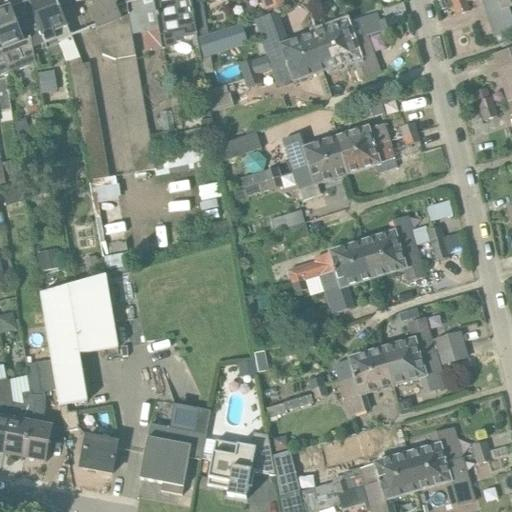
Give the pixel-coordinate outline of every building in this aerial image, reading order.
[(68,27),(57,0),(34,0),(30,2),(39,25),(38,26),(51,58),(62,54),(58,44),(72,38),(68,27)] [(116,60),(136,57),(132,35),(125,0),(74,0),(77,4),(87,0),(90,0),(93,9),(90,10),(96,29),(102,56),(116,60)] [(125,0),(132,35),(148,32),(145,14),(157,12),(154,0),(125,0)] [(154,0),(157,12),(161,36),(170,35),(171,39),(198,35),(191,0),(154,0)] [(191,0),(198,35),(198,38),(208,36),(202,0),(191,0)] [(262,0),(267,10),(284,3),(283,0),(262,0)] [(444,0),(437,2),(440,12),(447,9),(444,0)] [(511,7),(511,0),(482,0),(495,37),(511,31),(511,15),(509,9),(511,7)] [(466,3),(454,8),(457,17),(470,13),(466,3)] [(24,4),(0,13),(0,43),(3,51),(0,52),(9,74),(35,63),(31,41),(24,4)] [(264,44),(273,70),(320,53),(315,36),(287,46),(276,14),(257,20),(264,44)] [(378,24),(382,32),(394,28),(391,19),(378,24)] [(315,36),(320,53),(366,38),(360,21),(346,26),(346,25),(315,36)] [(394,28),(382,32),(385,42),(397,38),(394,28)] [(247,29),(205,44),(210,59),(253,44),(247,29)] [(320,53),(327,72),(354,63),(360,81),(379,74),(366,38),(320,53)] [(3,51),(0,43),(0,77),(9,74),(0,52),(3,51)] [(511,102),(511,51),(495,57),(510,103),(511,102)] [(320,53),(273,70),(279,87),(294,82),(295,83),(327,72),(320,53)] [(138,68),(136,57),(116,60),(118,71),(138,68)] [(71,79),(91,75),(89,64),(84,64),(81,59),(68,63),(71,79)] [(138,68),(118,71),(120,83),(140,80),(138,68)] [(57,93),(54,71),(38,73),(42,95),(57,93)] [(73,90),(94,86),(91,75),(71,79),(73,90)] [(258,76),(246,80),(249,89),(261,85),(258,76)] [(140,80),(120,83),(122,94),(141,91),(140,80)] [(411,96),(415,95),(423,92),(420,82),(412,85),(408,86),(411,96)] [(75,101),(96,98),(94,86),(73,90),(75,101)] [(228,86),(222,88),(208,92),(212,112),(233,105),(228,86)] [(490,98),(487,90),(475,94),(478,102),(490,98)] [(141,91),(122,94),(124,105),(143,102),(141,91)] [(183,117),(179,93),(170,95),(174,119),(183,117)] [(77,113),(98,109),(96,98),(75,101),(77,113)] [(492,98),(490,98),(478,102),(481,113),(495,108),(492,98)] [(143,102),(124,105),(126,117),(145,113),(143,102)] [(385,115),(381,103),(369,107),(373,118),(385,115)] [(495,108),(481,113),(484,121),(497,117),(495,108)] [(79,124),(100,120),(98,109),(77,113),(79,124)] [(145,113),(126,117),(128,128),(147,125),(145,113)] [(185,130),(183,119),(175,120),(177,132),(185,130)] [(81,135),(102,132),(100,120),(79,124),(81,135)] [(214,136),(211,120),(200,122),(203,139),(214,136)] [(147,125),(128,128),(130,139),(149,136),(147,125)] [(404,138),(417,134),(414,125),(401,129),(404,138)] [(342,159),(389,144),(384,126),(369,131),(369,130),(336,141),(342,159)] [(178,143),(177,136),(176,131),(149,136),(151,147),(152,150),(178,145),(178,143)] [(83,147),(104,143),(102,132),(81,135),(83,147)] [(223,163),(262,149),(256,134),(217,149),(223,163)] [(420,143),(417,134),(404,138),(407,147),(420,143)] [(149,136),(130,139),(132,151),(151,147),(149,136)] [(342,159),(336,141),(304,151),(302,143),(287,148),(295,174),(342,159)] [(84,158),(106,154),(104,143),(83,147),(84,158)] [(397,169),(389,144),(342,159),(344,164),(347,176),(376,167),(378,175),(397,169)] [(151,147),(132,151),(133,162),(153,159),(151,147)] [(86,170),(108,166),(106,154),(84,158),(86,170)] [(153,159),(133,162),(135,173),(155,169),(153,159)] [(317,186),(347,176),(344,164),(342,159),(295,174),(303,201),(320,196),(317,186)] [(110,177),(108,166),(86,170),(88,181),(110,177)] [(241,180),(244,190),(281,178),(278,169),(241,180)] [(281,178),(244,190),(227,195),(229,203),(284,187),(281,178)] [(12,203),(23,199),(21,193),(9,197),(12,203)] [(436,205),(433,197),(426,200),(428,207),(436,205)] [(454,204),(431,208),(434,223),(457,219),(454,204)] [(289,231),(306,226),(301,212),(268,221),(272,236),(289,231)] [(368,262),(415,247),(406,217),(393,221),(395,229),(361,240),(368,262)] [(306,226),(289,231),(293,242),(309,238),(306,226)] [(428,234),(431,243),(443,239),(441,230),(428,234)] [(443,239),(431,243),(437,264),(450,260),(443,239)] [(368,262),(361,240),(326,251),(328,255),(314,259),(315,263),(289,271),(293,286),(306,282),(319,278),(321,277),(368,262)] [(409,283),(425,279),(415,247),(368,262),(374,281),(405,271),(409,283)] [(61,269),(58,250),(37,254),(40,273),(61,269)] [(85,260),(88,273),(100,270),(97,257),(85,260)] [(353,310),(346,289),(374,281),(368,262),(321,277),(333,316),(353,310)] [(41,296),(48,339),(56,389),(64,433),(80,431),(77,412),(69,414),(68,406),(88,403),(80,356),(118,349),(106,278),(41,296)] [(306,282),(293,286),(296,296),(309,292),(306,282)] [(418,310),(400,315),(402,324),(421,318),(418,310)] [(17,331),(13,313),(0,316),(0,333),(0,335),(17,331)] [(437,354),(439,354),(465,346),(461,332),(433,341),(427,319),(408,324),(413,342),(382,351),(387,369),(437,354)] [(56,389),(48,339),(32,340),(41,392),(46,391),(56,389)] [(465,346),(439,354),(443,366),(468,359),(465,346)] [(387,369),(382,351),(350,361),(350,362),(335,366),(340,382),(387,369)] [(437,354),(387,369),(393,388),(421,380),(426,396),(447,390),(437,354)] [(257,374),(255,362),(242,364),(244,372),(246,374),(249,376),(257,374)] [(0,370),(0,385),(11,384),(9,369),(0,370)] [(393,388),(387,369),(340,382),(350,417),(369,411),(364,396),(393,388)] [(309,383),(312,392),(325,388),(322,379),(309,383)] [(325,388),(312,392),(314,401),(327,397),(325,388)] [(32,395),(35,410),(29,438),(25,459),(46,463),(53,429),(40,427),(43,411),(46,411),(46,391),(41,392),(31,394),(32,395)] [(29,438),(35,410),(32,395),(23,397),(25,408),(13,405),(13,412),(4,455),(25,459),(29,438)] [(270,419),(287,414),(286,413),(314,405),(311,396),(267,409),(270,419)] [(414,413),(411,400),(397,404),(401,416),(414,413)] [(13,412),(13,405),(0,402),(0,454),(4,455),(13,412)] [(150,429),(141,481),(163,485),(162,493),(183,497),(189,463),(201,465),(206,439),(150,429)] [(414,474),(461,461),(452,431),(432,437),(435,447),(409,455),(414,474)] [(276,478),(271,460),(268,437),(254,435),(252,449),(238,446),(216,442),(214,454),(208,487),(230,491),(228,498),(247,501),(250,489),(253,489),(255,474),(276,478)] [(288,448),(285,436),(272,440),(276,452),(288,448)] [(118,444),(87,438),(81,469),(112,475),(118,444)] [(473,447),(476,456),(489,453),(486,444),(473,447)] [(489,453),(476,456),(479,466),(491,462),(489,453)] [(302,511),(299,497),(289,454),(271,460),(276,478),(283,511),(302,511)] [(366,487),(414,474),(409,455),(375,465),(375,466),(344,475),(347,483),(316,492),(319,501),(350,492),(366,487)] [(414,474),(418,492),(446,484),(454,510),(473,504),(461,461),(414,474)] [(414,474),(366,487),(372,511),(393,511),(390,500),(418,492),(414,474)] [(299,497),(302,511),(321,511),(353,503),(350,492),(319,501),(316,492),(299,497)]
